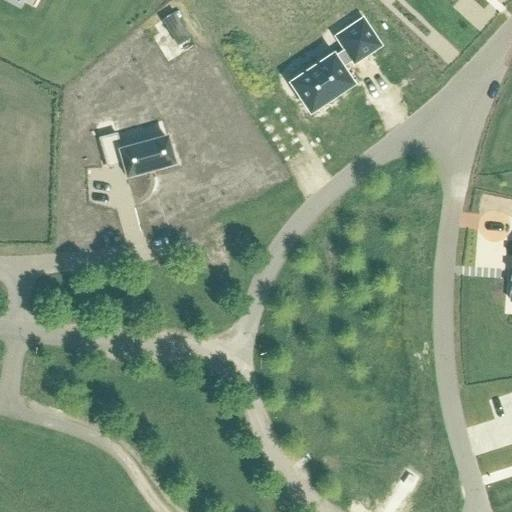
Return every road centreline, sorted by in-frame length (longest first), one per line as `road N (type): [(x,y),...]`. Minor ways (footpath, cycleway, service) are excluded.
road 1 (unclassified): [(477,511),(442,329),(452,198),(473,121)]
road 2 (unclassified): [(240,358),(259,286),(300,219),(404,137),(473,121)]
road 3 (unclassified): [(240,358),(14,331)]
road 4 (unclassified): [(3,410),(99,442),(159,511)]
road 5 (unclassified): [(324,511),(273,458),(240,358)]
road 6 (unclassified): [(18,266),(173,245)]
